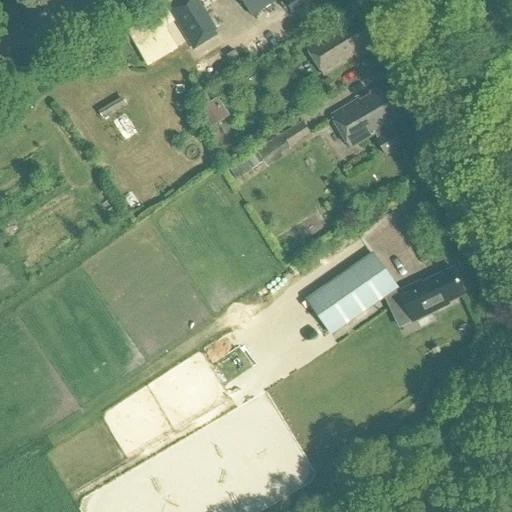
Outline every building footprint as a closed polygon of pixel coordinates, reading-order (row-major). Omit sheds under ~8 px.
[(162,0),(194,51),(217,37),(215,34),(217,33),(196,0),(162,0)] [(242,0),(254,18),(282,0),(242,0)] [(285,2),(281,5),(284,11),(289,8),(294,15),(315,1),(313,0),(287,0),(284,2),(285,2)] [(13,1),(0,10),(0,14),(12,32),(27,21),(13,1)] [(157,13),(126,32),(148,69),(179,50),(166,29),(157,13)] [(356,54),(359,58),(374,49),(371,44),(376,40),(362,18),(310,50),(328,79),(349,66),(346,61),(356,54)] [(337,90),(330,79),(312,90),(318,101),(337,90)] [(335,118),(354,151),(382,135),(385,141),(380,143),(389,159),(406,149),(394,128),(413,118),(397,89),(391,92),(388,87),(374,95),(377,101),(366,108),(362,102),(335,118)] [(229,117),(218,99),(200,111),(211,129),(229,117)] [(17,120),(28,113),(21,102),(10,109),(17,120)] [(282,156),(291,149),(312,136),(303,123),(257,153),(268,169),(284,159),(282,156)] [(257,154),(246,161),(253,171),(263,164),(257,154)] [(374,254),(306,301),(331,337),(399,290),(374,254)] [(465,296),(453,270),(421,285),(420,283),(400,293),(408,311),(429,301),(434,311),(465,296)]
